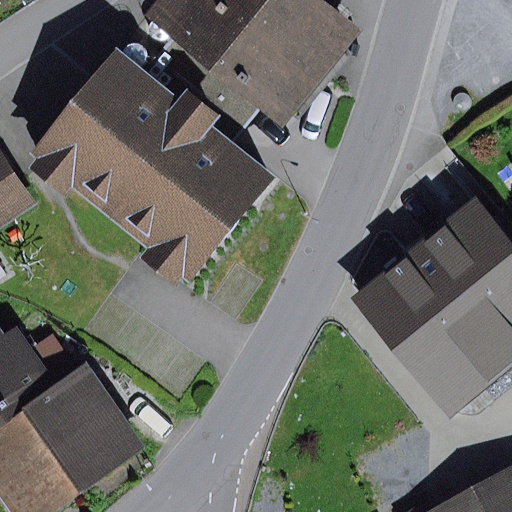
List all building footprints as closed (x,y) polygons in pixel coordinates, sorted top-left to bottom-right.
[(355,31),(316,0),(153,0),(142,15),(170,39),(255,109),(278,125),(355,31)] [(151,51),(155,49),(158,45),(159,41),(159,36),(157,32),(154,28),(150,26),(146,25),(141,25),(137,27),(134,31),(132,35),(131,39),(132,44),(135,48),(138,51),(142,52),(147,53),(151,51)] [(106,55),(23,157),(179,283),(266,177),(226,144),(255,109),(170,39),(136,79),(106,55)] [(134,69),(137,67),(139,65),(140,62),(140,58),(139,55),(137,53),(135,51),(132,50),(129,50),(125,52),(123,54),(121,56),(121,59),(121,62),(122,65),(125,68),(128,69),(131,70),(134,69)] [(0,163),(0,246),(39,220),(0,163)] [(511,249),(475,203),(357,298),(450,413),(511,363),(511,249)] [(0,326),(0,427),(47,395),(0,326)] [(47,395),(0,427),(0,494),(11,511),(64,511),(146,458),(85,369),(47,395)] [(511,511),(511,477),(434,511),(511,511)]
